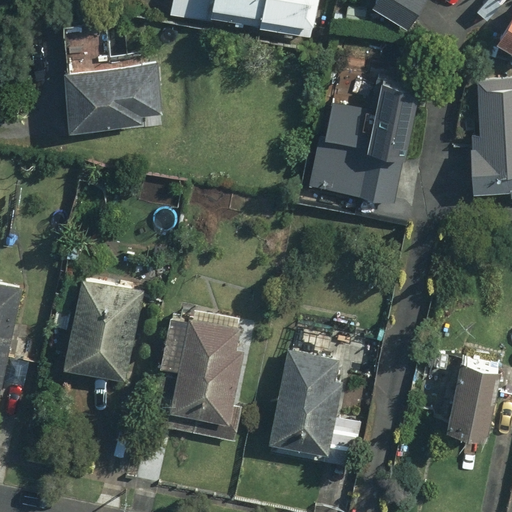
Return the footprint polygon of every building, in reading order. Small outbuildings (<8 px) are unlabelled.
[(305,29),(309,0),(204,0),(203,13),(305,29)] [(367,0),(363,6),(397,28),(415,0),(367,0)] [(511,7),(490,42),(511,55),(511,7)] [(152,62),(54,73),(61,132),(138,124),(137,115),(158,113),(152,62)] [(466,192),(503,190),(503,195),(511,194),(511,75),(475,78),(478,133),(462,134),(466,192)] [(371,79),(366,111),(325,104),(309,188),(390,202),(411,86),(371,79)] [(135,290),(76,278),(59,365),(118,377),(135,290)] [(0,360),(14,286),(0,283),(0,360)] [(238,390),(229,389),(240,331),(182,320),(171,377),(150,373),(140,421),(229,438),(238,390)] [(285,349),(265,441),(321,453),(337,379),(329,377),(332,360),(285,349)] [(487,366),(449,359),(436,427),(473,435),(487,366)]
